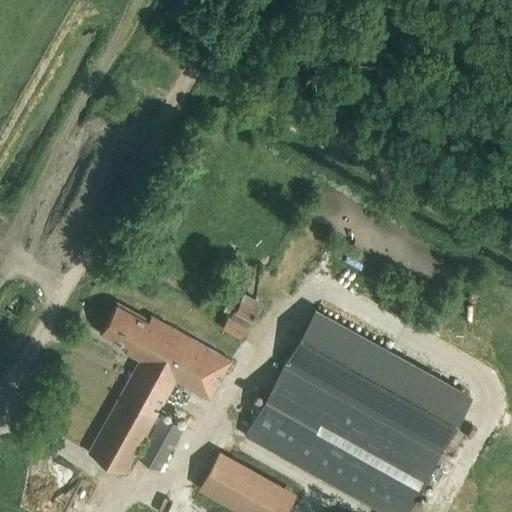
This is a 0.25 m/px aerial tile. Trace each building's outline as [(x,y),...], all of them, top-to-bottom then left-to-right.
[(227,312),(241,288),(229,282),(216,306),(227,312)] [(254,323),(264,303),(244,293),(234,313),(254,323)] [(209,400),(231,361),(151,315),(148,322),(116,304),(101,334),(129,348),(126,352),(140,360),(88,453),(125,473),(153,422),(157,424),(139,457),(161,469),(183,426),(162,414),(160,417),(157,415),(176,381),(209,400)] [(381,511),(407,511),(446,444),(472,398),(314,311),(289,356),(244,435),(381,511)] [(240,339),(247,327),(229,317),(222,329),(240,339)] [(197,488),(241,511),(285,511),(296,493),(218,450),(197,488)]
